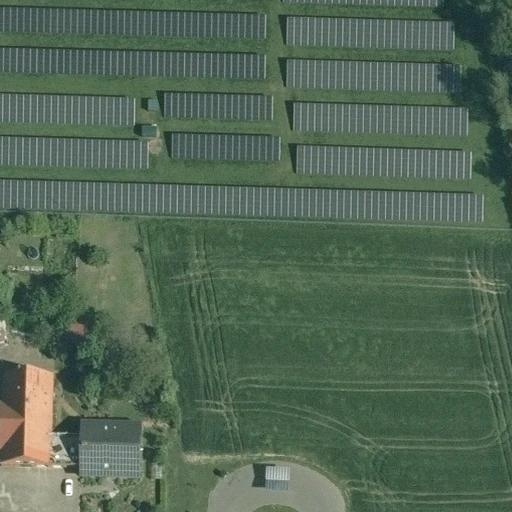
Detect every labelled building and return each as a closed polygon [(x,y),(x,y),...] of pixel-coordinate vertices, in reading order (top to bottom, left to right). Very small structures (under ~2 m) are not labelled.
[(455,22),(288,20),(288,46),(454,49),(455,22)] [(0,49),(0,70),(157,72),(157,54),(60,53),(60,50),(0,49)] [(462,65),(288,62),(288,88),(461,92),(462,65)] [(136,99),(0,95),(0,121),(135,124),(136,99)] [(166,97),(165,116),(272,118),(272,99),(166,97)] [(468,134),(468,109),(295,105),(295,131),(468,134)] [(280,158),(280,137),(173,136),(173,158),(280,158)] [(0,163),(55,165),(56,138),(0,137),(0,163)] [(145,162),(144,141),(96,142),(97,163),(145,162)] [(471,151),(299,149),(298,175),(471,177),(471,151)] [(0,180),(0,210),(66,212),(67,182),(0,180)] [(483,217),(483,195),(430,195),(430,217),(483,217)] [(53,377),(3,376),(2,406),(1,454),(1,466),(50,468),(51,468),(51,438),(53,377)] [(140,429),(99,427),(99,433),(82,433),(81,469),(81,477),(139,478),(140,429)] [(82,439),(51,438),(51,468),(81,469),(82,439)] [(266,470),(265,493),(287,494),(288,471),(266,470)]
